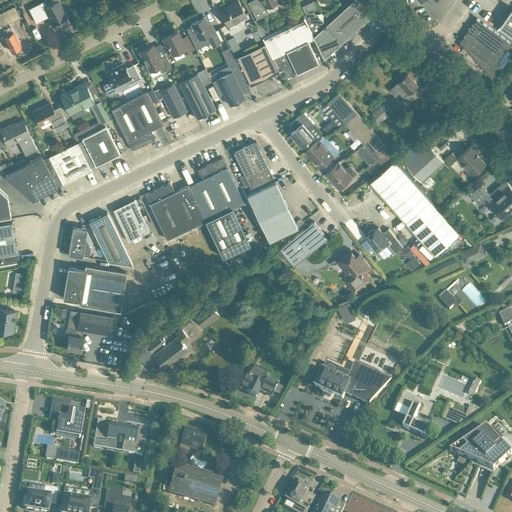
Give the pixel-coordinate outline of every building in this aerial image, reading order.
[(69,20),(61,4),(56,6),(53,0),(47,4),(44,0),(43,0),(28,8),(36,22),(48,15),(55,28),(69,20)] [(238,0),(235,0),(219,9),(227,26),(246,16),(238,0)] [(258,0),(249,5),(256,18),(277,7),(275,2),(278,0),(258,0)] [(362,23),(369,16),(354,0),(351,0),(325,24),(313,10),(303,15),(304,17),(313,37),(323,58),(349,35),(350,35),(351,35),(352,35),(353,34),(354,33),(354,32),(354,31),(354,30),(357,27),(358,28),(359,28),(360,28),(360,27),(361,27),(361,26),(362,25),(362,24),(362,23)] [(14,3),(0,10),(0,29),(0,30),(11,51),(21,45),(10,25),(22,19),(14,3)] [(511,9),(500,26),(511,34),(511,9)] [(192,24),(186,27),(196,48),(210,41),(212,45),(220,41),(213,27),(210,28),(204,16),(191,23),(192,24)] [(313,37),(304,17),(262,37),(279,71),(283,69),(287,77),(295,74),(294,73),(296,72),(318,61),(308,40),(313,37)] [(511,51),(511,42),(478,18),(461,41),(493,78),(511,51)] [(178,30),(162,38),(166,45),(167,44),(172,54),(182,48),(184,52),(193,48),(187,34),(186,34),(187,36),(182,39),(178,30)] [(233,36),(226,39),(232,51),(239,47),(233,36)] [(237,56),(234,57),(236,61),(247,84),(250,83),(277,70),(264,43),(237,56)] [(153,44),(139,51),(149,70),(157,66),(160,72),(172,67),(165,54),(159,57),(153,44)] [(217,78),(212,81),(219,95),(224,93),(229,104),(230,104),(231,103),(245,97),(243,92),(249,89),(247,84),(236,61),(228,65),(215,71),(217,77),(216,77),(217,78)] [(111,81),(103,85),(108,94),(110,95),(115,93),(115,90),(113,86),(127,79),(128,83),(140,77),(133,64),(126,68),(123,63),(106,71),(111,81)] [(197,70),(178,80),(197,116),(215,107),(202,80),(210,77),(205,67),(197,71),(197,70)] [(390,89),(396,96),(400,92),(407,100),(413,95),(410,92),(419,85),(408,73),(390,89)] [(61,93),(60,94),(65,103),(60,106),(64,116),(94,101),(84,81),(84,82),(85,84),(62,95),(61,93)] [(173,83),(160,89),(173,116),(187,110),(173,83)] [(158,99),(162,97),(158,88),(153,90),(158,99)] [(146,90),(111,108),(131,149),(155,137),(151,129),(163,123),(146,90)] [(327,101),(334,109),(328,114),(339,127),(341,126),(358,112),(339,91),(327,101)] [(100,100),(93,103),(102,120),(109,117),(100,100)] [(386,100),(372,111),(379,121),(394,110),(386,100)] [(68,124),(64,116),(60,106),(54,109),(50,103),(41,107),(41,106),(33,110),(40,125),(50,119),(55,130),(68,124)] [(304,111),(290,123),(295,129),(292,132),(303,145),(314,135),(308,128),(314,122),(304,111)] [(358,112),(341,126),(345,131),(350,127),(364,142),(375,132),(358,112)] [(9,124),(0,128),(0,129),(7,143),(14,140),(19,142),(25,154),(37,148),(29,132),(23,120),(10,126),(9,124)] [(81,137),(82,139),(77,141),(90,166),(95,163),(96,166),(109,160),(108,158),(120,152),(106,124),(81,137)] [(395,154),(375,132),(357,149),(370,163),(367,166),(373,173),(383,164),(384,164),(395,154)] [(319,139),(306,150),(321,166),(333,155),(319,139)] [(256,140),(233,151),(250,187),(273,176),(256,140)] [(90,166),(77,141),(46,157),(60,185),(91,169),(90,166)] [(429,143),(418,153),(415,150),(404,159),(407,163),(406,163),(422,180),(444,160),(429,143)] [(473,144),(457,157),(458,158),(457,158),(464,165),(466,164),(474,173),(486,162),(478,153),(479,151),(473,144)] [(444,160),(449,166),(457,158),(458,158),(457,157),(452,152),(444,160)] [(60,185),(46,157),(43,158),(42,156),(39,157),(5,174),(6,175),(16,185),(32,199),(57,186),(60,185)] [(201,177),(188,184),(205,220),(222,256),(249,243),(232,207),(244,201),(222,156),(197,168),(201,177)] [(396,158),(370,181),(435,254),(461,231),(396,158)] [(347,167),(345,169),(338,161),(326,172),(340,187),(352,176),(357,172),(351,166),(347,167)] [(16,185),(6,175),(5,174),(0,165),(0,181),(11,191),(16,185)] [(275,180),(247,194),(269,240),(297,226),(275,180)] [(482,184),(470,194),(479,204),(487,198),(498,210),(496,212),(503,220),(511,212),(511,213),(511,190),(511,188),(511,187),(505,180),(490,193),(482,184)] [(205,220),(188,184),(174,190),(170,181),(145,193),(167,238),(205,220)] [(0,188),(0,217),(11,216),(7,195),(0,188)] [(134,199),(113,209),(128,240),(149,230),(134,199)] [(107,211),(89,220),(108,260),(133,264),(107,211)] [(11,220),(0,221),(0,263),(19,260),(17,249),(16,250),(11,220)] [(314,220),(280,248),(275,252),(288,265),(291,262),(294,265),(328,237),(314,220)] [(72,225),(68,253),(82,256),(87,227),(72,225)] [(398,239),(389,227),(383,232),(379,227),(375,229),(374,228),(368,232),(370,234),(366,237),(376,251),(380,248),(381,250),(387,245),(394,253),(403,246),(402,244),(405,242),(401,236),(398,239)] [(481,242),(460,252),(465,263),(487,253),(481,242)] [(415,252),(408,244),(403,248),(409,256),(415,252)] [(351,249),(337,259),(354,280),(349,284),(355,291),(371,278),(366,271),(371,268),(363,257),(360,260),(351,249)] [(421,262),(415,255),(406,262),(412,269),(421,262)] [(68,265),(62,297),(79,300),(78,304),(120,311),(126,271),(85,264),(85,268),(68,265)] [(15,271),(14,279),(22,280),(23,272),(15,271)] [(219,294),(225,300),(233,293),(229,287),(219,294)] [(447,292),(440,298),(450,310),(454,306),(447,298),(450,295),(447,292)] [(150,301),(125,313),(127,317),(152,305),(150,301)] [(210,303),(194,316),(201,324),(210,317),(211,318),(218,313),(210,303)] [(349,303),(340,307),(345,318),(354,313),(349,303)] [(66,315),(67,308),(57,306),(56,313),(66,315)] [(0,329),(12,331),(15,310),(0,307),(0,329)] [(68,319),(65,333),(69,333),(66,347),(81,349),(83,336),(82,335),(83,329),(100,332),(109,333),(112,316),(70,309),(68,319)] [(511,313),(510,309),(499,315),(505,327),(511,323),(511,313)] [(177,336),(154,354),(163,367),(174,359),(188,348),(186,345),(183,342),(189,337),(181,328),(175,333),(177,336)] [(159,336),(147,345),(151,352),(164,341),(164,340),(165,340),(163,337),(161,339),(159,336)] [(357,367),(353,375),(327,362),(323,371),(315,387),(324,391),(323,394),(332,398),(334,395),(343,399),(345,394),(351,396),(350,396),(368,404),(391,380),(376,373),(375,375),(357,367)] [(242,382),(237,388),(240,389),(256,397),(259,391),(263,393),(272,397),(277,386),(278,385),(269,381),(264,379),(267,374),(255,368),(245,380),(243,382),(242,382)] [(436,407),(435,407),(434,410),(403,396),(404,393),(398,405),(411,411),(403,429),(427,439),(431,429),(414,422),(418,414),(430,420),(436,407)] [(474,420),(486,412),(470,405),(465,416),(474,420)] [(80,439),(84,412),(68,410),(54,407),(52,417),(59,418),(56,434),(79,438),(79,439),(80,439)] [(448,421),(453,410),(447,408),(442,419),(448,421)] [(132,427),(97,421),(96,432),(95,438),(116,442),(116,438),(117,438),(124,439),(123,444),(122,452),(128,454),(142,456),(147,428),(146,428),(144,438),(131,435),(132,427)] [(468,448),(460,456),(473,462),(477,464),(494,472),(511,454),(511,453),(501,442),(504,440),(493,428),(490,431),(487,427),(463,443),(468,448)] [(185,428),(178,452),(187,456),(190,449),(202,453),(207,436),(185,428)] [(73,453),(58,451),(56,459),(56,461),(78,465),(80,454),(73,453)] [(177,464),(169,493),(215,507),(223,478),(177,464)] [(289,496),(287,500),(296,504),(293,511),(295,511),(307,511),(313,503),(304,498),(309,489),(306,487),(307,486),(300,482),(300,484),(297,482),(293,490),(291,489),(288,495),(289,496)] [(24,510),(37,511),(48,511),(50,503),(56,503),(58,490),(44,487),(43,495),(27,492),(26,498),(24,498),(22,507),(25,507),(24,510)] [(128,511),(129,511),(131,499),(120,497),(121,492),(106,490),(103,509),(113,511),(112,511),(128,511)] [(97,510),(99,492),(92,491),(90,501),(63,497),(60,511),(88,511),(89,509),(97,510)] [(342,511),(346,505),(340,503),(331,499),(332,496),(326,493),(325,495),(324,495),(316,511),(342,511)]
